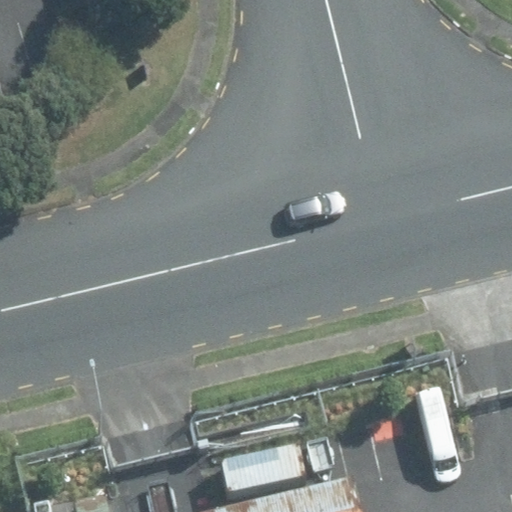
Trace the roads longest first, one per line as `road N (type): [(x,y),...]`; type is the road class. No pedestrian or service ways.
road 1 (tertiary): [(0,302),(383,211)]
road 2 (residential): [(383,211),(327,0)]
road 3 (tertiary): [(383,211),(511,180)]
